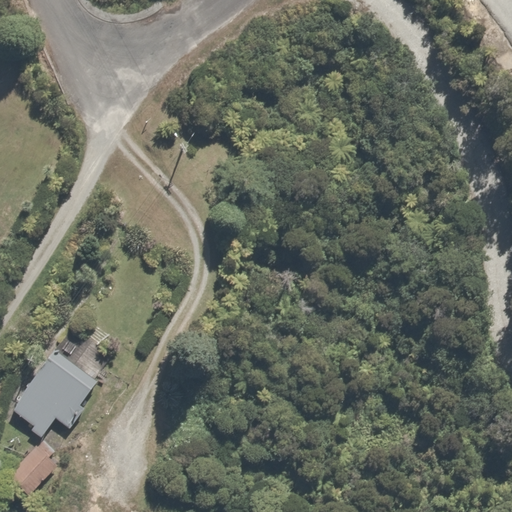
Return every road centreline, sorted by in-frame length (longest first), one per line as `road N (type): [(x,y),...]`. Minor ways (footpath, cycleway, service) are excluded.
road 1 (residential): [(0,324),(78,209),(104,148),(121,60)]
road 2 (residential): [(230,0),(147,56),(121,60)]
